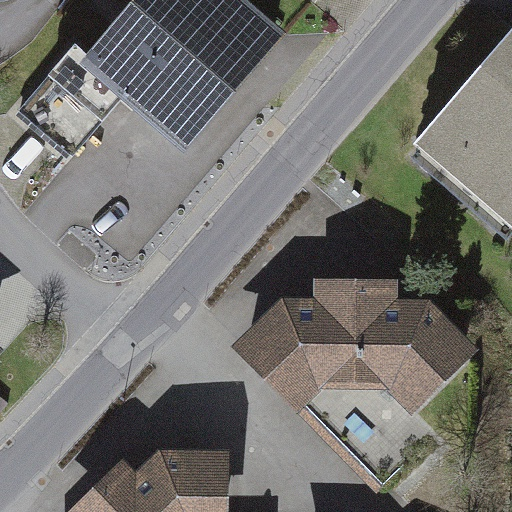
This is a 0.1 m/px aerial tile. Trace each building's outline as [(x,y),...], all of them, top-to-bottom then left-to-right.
[(288,82),(201,0),(165,0),(78,90),(183,191),(288,82)] [(319,0),(344,22),(356,9),(365,17),(381,0),(319,0)] [(511,59),(408,181),(511,268),(511,59)] [(479,376),(427,329),(401,331),(399,305),(315,311),(316,325),(282,327),(231,375),(295,443),(330,410),(389,416),(419,443),(479,376)] [(224,511),(224,472),(164,473),(136,498),(123,484),(92,511),(224,511)]
